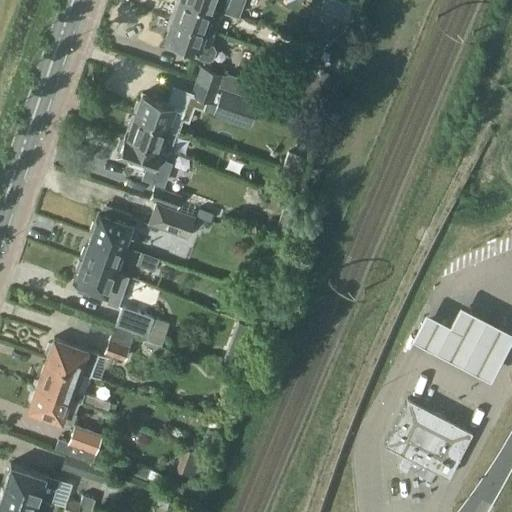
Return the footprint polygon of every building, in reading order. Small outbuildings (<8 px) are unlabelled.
[(178,0),(173,16),(215,31),(222,10),(193,0),(178,0)] [(193,0),(222,10),(225,0),(193,0)] [(173,45),(193,52),(192,54),(208,59),(213,57),(216,48),(214,44),(211,43),(215,31),(173,16),(165,37),(175,40),(173,45)] [(219,87),(220,86),(242,93),(250,96),(252,89),(249,88),(252,80),(229,72),(226,74),(201,65),(196,79),(219,87)] [(316,87),(334,93),(340,75),(322,68),(316,87)] [(167,100),(142,92),(135,113),(176,128),(180,117),(189,121),(194,105),(204,108),(207,99),(214,102),(219,87),(196,79),(192,90),(173,83),(167,100)] [(213,114),(250,126),(259,100),(222,88),(213,114)] [(128,132),(126,131),(125,134),(169,150),(176,128),(135,113),(128,132)] [(153,167),(160,171),(159,173),(166,175),(171,161),(165,160),(169,150),(125,134),(117,155),(153,167)] [(283,169),(301,175),(307,155),(289,149),(283,169)] [(156,201),(176,208),(181,194),(178,193),(178,192),(155,184),(150,197),(156,199),(156,201)] [(148,222),(188,237),(195,215),(176,208),(156,201),(148,222)] [(105,210),(100,208),(91,232),(129,246),(136,225),(133,224),(134,221),(129,219),(132,213),(107,204),(105,210)] [(200,207),(197,216),(211,221),(215,212),(200,207)] [(129,246),(91,232),(82,258),(120,272),(120,271),(129,246)] [(141,250),(137,263),(155,269),(159,257),(141,250)] [(91,287),(109,293),(107,301),(118,305),(129,274),(120,271),(120,272),(82,258),(74,280),(80,282),(78,288),(89,291),(91,287)] [(146,338),(149,339),(147,344),(157,347),(159,342),(162,343),(167,331),(170,321),(122,304),(115,324),(147,335),(146,338)] [(426,311),(412,338),(491,379),(511,338),(511,331),(460,305),(451,324),(426,311)] [(110,338),(109,338),(104,351),(125,359),(130,345),(127,344),(132,333),(115,327),(110,338)] [(84,372),(90,374),(101,378),(109,356),(99,352),(99,351),(54,335),(46,358),(84,372)] [(111,401),(84,391),(90,374),(84,372),(46,358),(36,384),(79,400),(82,400),(82,399),(92,403),(92,404),(108,409),(111,401)] [(36,384),(28,406),(73,422),(77,411),(76,410),(79,400),(36,384)] [(471,432),(407,399),(385,442),(449,475),(471,432)] [(89,457),(98,433),(78,426),(69,450),(89,457)] [(103,481),(107,467),(65,453),(61,467),(103,481)] [(52,500),(60,477),(11,462),(4,484),(40,495),(39,496),(52,500)] [(34,511),(39,496),(40,495),(4,484),(0,494),(0,507),(15,511),(34,511)] [(90,511),(95,497),(83,493),(81,500),(67,496),(65,503),(79,508),(77,511),(90,511)] [(77,511),(79,508),(65,503),(62,511),(77,511)]
